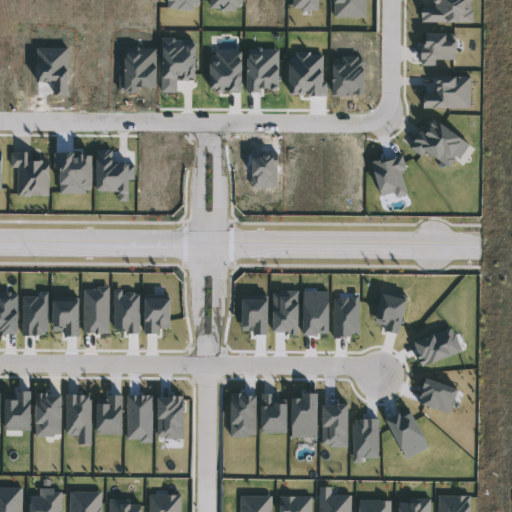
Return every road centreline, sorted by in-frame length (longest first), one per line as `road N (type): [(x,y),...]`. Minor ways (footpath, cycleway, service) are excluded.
road 1 (residential): [(206,365),(221,245),(206,124),(195,245),(195,313),(206,365)]
road 2 (tertiary): [(480,243),(0,243)]
road 3 (residential): [(381,119),(0,121)]
road 4 (residential): [(376,373),(345,366),(0,365)]
road 5 (residential): [(202,511),(206,365)]
road 6 (residential): [(390,0),(391,96),(381,119)]
